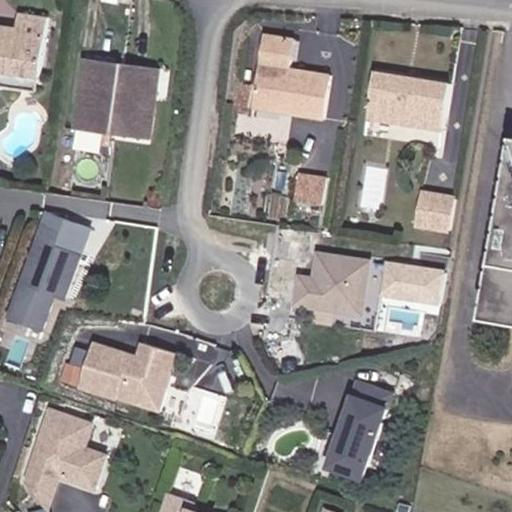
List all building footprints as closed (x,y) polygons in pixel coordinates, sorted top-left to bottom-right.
[(18,34),(0,31),(0,72),(40,79),(49,18),(20,14),(18,27),(18,34)] [(0,24),(0,31),(18,34),(18,27),(0,24)] [(296,39),(264,34),(253,108),(324,119),(331,74),(292,67),(296,39)] [(121,71),(122,63),(83,59),(76,122),(114,127),(113,135),(150,139),(158,75),(121,71)] [(159,68),(122,63),(121,71),(158,75),(159,68)] [(450,85),(377,74),(370,119),(443,130),(450,85)] [(114,127),(76,122),(75,130),(113,135),(114,127)] [(511,155),(485,317),(511,321),(511,155)] [(331,201),(334,173),(303,171),(301,198),(331,201)] [(456,196),(422,191),(416,224),(451,231),(456,196)] [(89,242),(64,233),(59,247),(84,256),(89,242)] [(68,298),(84,256),(59,247),(40,240),(12,317),(46,330),(55,304),(53,300),(56,293),(68,298)] [(368,315),(374,262),(321,256),(318,282),(303,280),(300,307),(368,315)] [(388,258),(382,289),(443,300),(448,268),(388,258)] [(184,356),(148,343),(143,357),(98,342),(83,386),(121,398),(123,391),(148,400),(163,392),(171,369),(178,372),(184,356)] [(148,400),(123,391),(121,398),(164,413),(178,372),(171,369),(163,392),(148,400)] [(399,399),(364,386),(334,470),(368,482),(399,399)] [(94,425),(55,411),(31,483),(50,508),(61,476),(95,487),(106,456),(87,449),(94,425)] [(196,511),(198,505),(174,496),(168,511),(196,511)]
